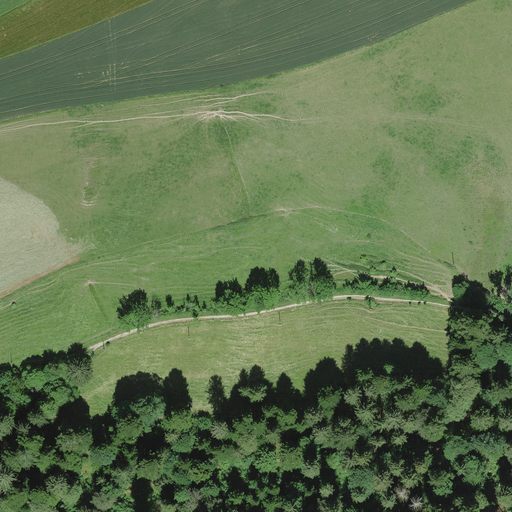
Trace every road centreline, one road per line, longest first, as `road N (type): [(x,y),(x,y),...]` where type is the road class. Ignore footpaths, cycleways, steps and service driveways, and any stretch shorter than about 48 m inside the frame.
road 1 (track): [(108,340),(176,321),(345,298),(511,317)]
road 2 (track): [(108,340),(0,454)]
road 3 (track): [(0,394),(108,340)]
